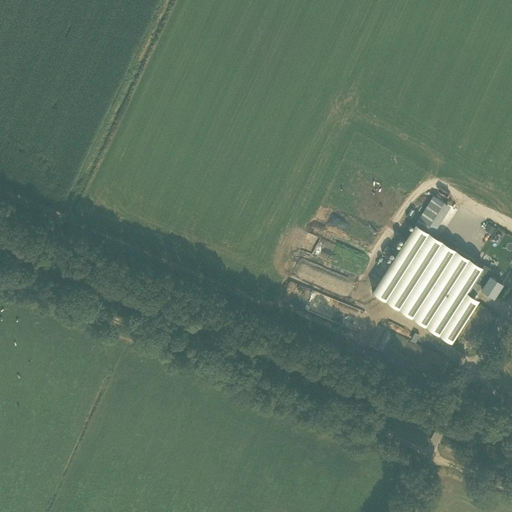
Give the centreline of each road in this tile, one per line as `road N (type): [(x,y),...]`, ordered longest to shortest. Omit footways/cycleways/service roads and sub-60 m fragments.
road 1 (track): [(0,269),(511,491)]
road 2 (unclassified): [(404,511),(443,419),(511,308)]
